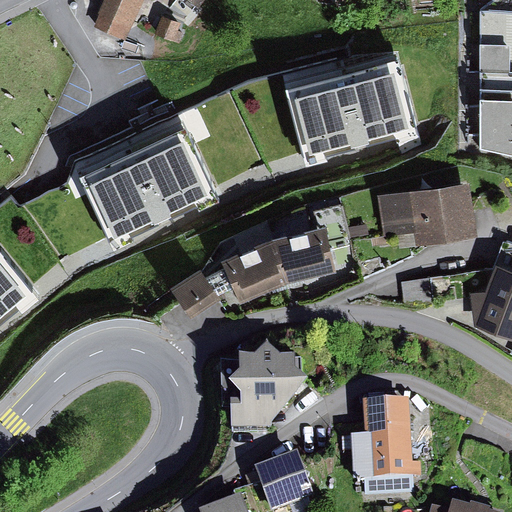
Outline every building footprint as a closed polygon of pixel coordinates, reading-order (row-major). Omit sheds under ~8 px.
[(109,0),(97,29),(130,43),(148,0),(109,0)] [(511,0),(477,0),(480,150),(511,156),(511,0)] [(165,24),(160,39),(177,45),(182,31),(165,24)] [(398,54),(285,82),(306,166),(418,138),(398,54)] [(183,122),(76,170),(111,246),(218,198),(183,122)] [(463,185),(380,198),(385,232),(418,227),(421,242),(470,234),(463,185)] [(323,228),(267,239),(281,280),(332,270),(323,228)] [(233,300),(281,280),(267,239),(217,264),(233,300)] [(479,324),(511,335),(511,244),(497,240),(476,297),(479,324)] [(0,252),(0,332),(39,299),(0,252)] [(219,307),(200,277),(174,292),(193,323),(219,307)] [(296,384),(260,353),(250,366),(235,365),(236,374),(225,387),(234,397),(234,423),(265,423),(296,384)] [(406,405),(361,407),(362,438),(340,439),(340,450),(349,450),(350,481),(362,481),(362,492),(409,491),(409,476),(418,475),(418,465),(408,466),(406,405)] [(248,469),(264,511),(305,497),(289,454),(248,469)] [(242,511),(239,501),(208,511),(242,511)]
